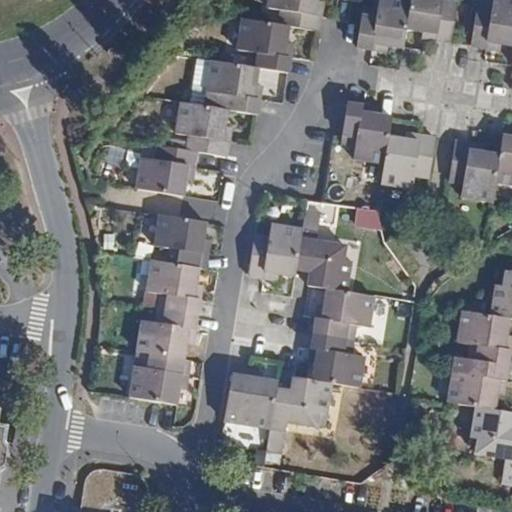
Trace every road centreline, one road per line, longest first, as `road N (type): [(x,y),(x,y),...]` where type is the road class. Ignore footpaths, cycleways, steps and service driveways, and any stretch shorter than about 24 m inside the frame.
road 1 (residential): [(54,426),(71,280),(28,115)]
road 2 (residential): [(54,426),(141,441),(174,457)]
road 3 (residential): [(278,511),(225,503),(174,457)]
